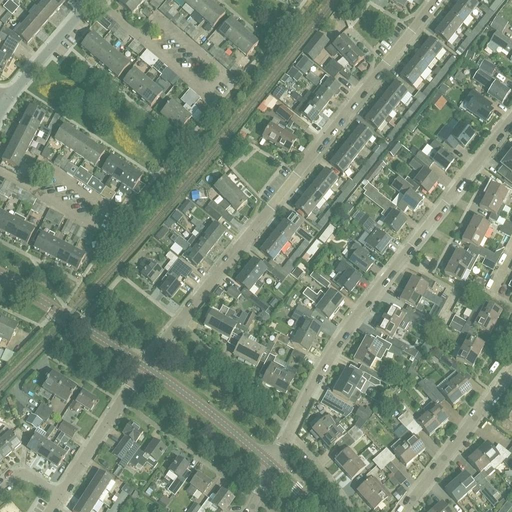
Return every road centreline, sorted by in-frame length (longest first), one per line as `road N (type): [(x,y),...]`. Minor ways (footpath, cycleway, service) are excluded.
road 1 (residential): [(178,323),(431,0)]
road 2 (residential): [(288,433),(335,345),(511,119)]
road 3 (residential): [(402,511),(511,364)]
road 4 (tertiary): [(146,367),(0,276)]
road 5 (residential): [(255,501),(122,402)]
road 6 (tertiary): [(271,466),(146,367)]
road 7 (unknown): [(20,86),(153,170)]
road 8 (residential): [(288,433),(178,323)]
road 9 (residential): [(138,36),(161,19),(219,70),(202,91)]
road 10 (residential): [(7,100),(94,0)]
road 11 (residential): [(24,185),(46,166),(107,204),(94,225)]
